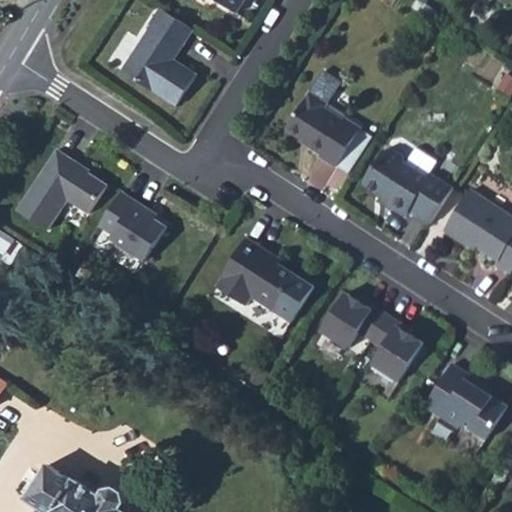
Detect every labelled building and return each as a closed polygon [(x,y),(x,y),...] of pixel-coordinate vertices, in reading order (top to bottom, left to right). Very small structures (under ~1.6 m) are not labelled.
[(217,0),(238,13),(246,0),(217,0)] [(425,4),(420,12),(432,19),(437,11),(425,4)] [(123,70),(179,106),(199,75),(175,59),(171,56),(180,44),(184,46),(195,29),(161,8),(150,24),(152,25),(123,70)] [(511,25),(494,14),(489,22),(509,34),(511,27),(511,25)] [(171,56),(175,59),(184,46),(180,44),(171,56)] [(312,93),(288,128),(310,143),(309,145),(324,155),(323,157),(338,166),(344,157),(361,130),(362,129),(346,119),(345,120),(326,108),(328,104),(312,93)] [(361,130),(344,157),(356,165),(373,137),(361,130)] [(394,146),(414,156),(420,145),(399,134),(394,146)] [(386,149),(364,183),(383,195),(392,201),(389,205),(408,216),(411,211),(431,223),(454,188),(433,174),(430,178),(406,162),(405,156),(395,148),(387,150),(386,149)] [(59,150),(20,210),(50,230),(69,200),(91,213),(109,185),(72,161),(73,159),(59,150)] [(511,215),(472,190),(445,230),(474,248),(478,242),(484,245),(482,248),(483,249),(500,259),(497,263),(511,272),(511,215)] [(123,191),(101,226),(114,235),(112,239),(146,261),(169,226),(156,218),(151,215),(154,211),(123,191)] [(383,195),(381,199),(389,205),(392,201),(383,195)] [(248,238),(218,286),(249,305),(254,297),(275,311),(293,322),(316,287),(298,276),(281,265),(274,260),(276,255),(248,238)] [(478,242),(474,248),(481,252),(483,249),(482,248),(484,245),(478,242)] [(276,255),(274,260),(281,265),(283,260),(276,255)] [(370,307),(365,304),(347,293),(322,331),(350,348),(360,332),(372,339),(389,314),(372,304),(370,307)] [(426,343),(407,331),(403,328),(405,325),(389,314),(372,339),(384,347),(373,363),(401,381),(426,343)] [(454,363),(426,407),(460,427),(463,423),(488,439),(509,406),(490,395),(480,387),(484,382),(454,363)] [(254,364),(247,376),(261,385),(269,373),(254,364)] [(484,382),(480,387),(490,395),(494,389),(484,382)] [(50,464),(27,499),(47,511),(130,511),(133,508),(126,503),(127,502),(125,492),(117,487),(107,489),(103,495),(77,478),(76,480),(50,464)]
